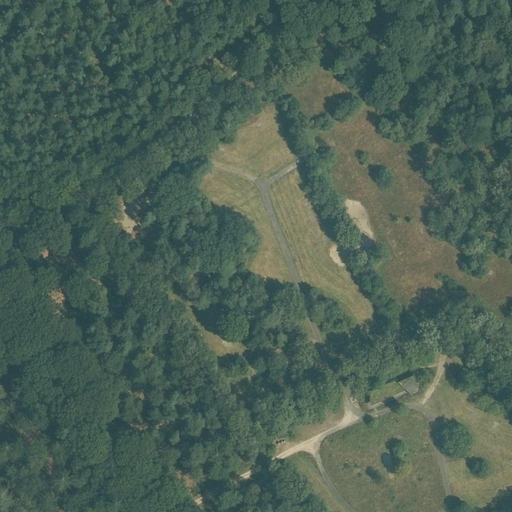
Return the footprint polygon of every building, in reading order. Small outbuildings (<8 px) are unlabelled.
[(279,145),(284,142),(278,131),(272,134),(279,145)] [(240,151),(250,148),(247,136),(237,139),(240,151)] [(288,146),(281,149),(288,162),(295,159),(288,146)] [(331,172),(334,181),(339,179),(337,171),(331,172)] [(205,179),(200,190),(206,193),(211,182),(205,179)] [(302,199),(297,203),(304,210),(309,205),(302,199)] [(313,228),(321,224),(317,215),(308,219),(313,228)] [(311,241),(318,253),(324,250),(318,238),(311,241)] [(342,278),(348,288),(356,284),(349,274),(342,278)] [(397,380),(369,393),(370,408),(405,392),(411,396),(418,393),(419,374),(400,383),(397,380)] [(460,393),(454,399),(461,405),(467,399),(460,393)] [(486,416),(476,408),(473,411),(465,405),(462,410),(471,417),(474,414),(482,420),(486,416)] [(332,410),(324,416),(328,422),(336,416),(332,410)] [(486,420),(483,427),(492,430),(495,423),(486,420)]
